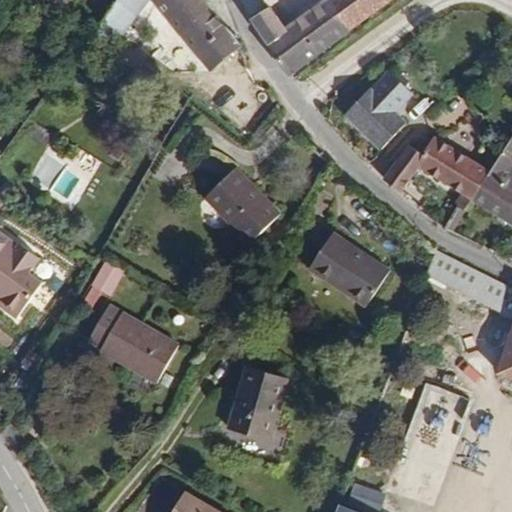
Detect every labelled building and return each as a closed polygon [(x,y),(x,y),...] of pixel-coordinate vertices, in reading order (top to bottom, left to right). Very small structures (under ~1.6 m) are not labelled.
[(122,0),(98,33),(118,46),(128,33),(130,34),(154,0),(159,0),(215,71),(245,47),(246,44),(210,0),(122,0)] [(297,75),(397,0),(328,0),(290,28),(277,7),(257,19),(297,75)] [(412,124),(400,113),(419,93),(397,71),(378,90),(375,87),(350,113),(387,149),(412,124)] [(477,199),(495,171),(440,136),(428,154),(413,144),(390,180),(408,191),(425,166),(467,193),(477,199)] [(511,145),(495,171),(477,199),(511,221),(511,145)] [(287,213),(242,167),(211,197),(256,244),(287,213)] [(0,207),(13,188),(5,183),(0,189),(0,207)] [(471,210),(477,199),(467,193),(460,204),(471,210)] [(44,262),(23,248),(21,249),(0,232),(0,305),(1,308),(19,323),(46,287),(33,277),(44,262)] [(396,272),(338,233),(315,269),(373,307),(396,272)] [(111,296),(126,271),(107,260),(92,285),(111,296)] [(511,294),(444,260),(433,286),(511,326),(511,294)] [(163,383),(185,345),(114,305),(94,339),(107,348),(105,351),(163,383)] [(277,440),(294,378),(252,366),(234,429),(277,440)] [(437,502),(470,397),(426,384),(394,488),(437,502)] [(223,511),(191,494),(180,511),(223,511)] [(364,511),(340,503),(337,511),(364,511)]
